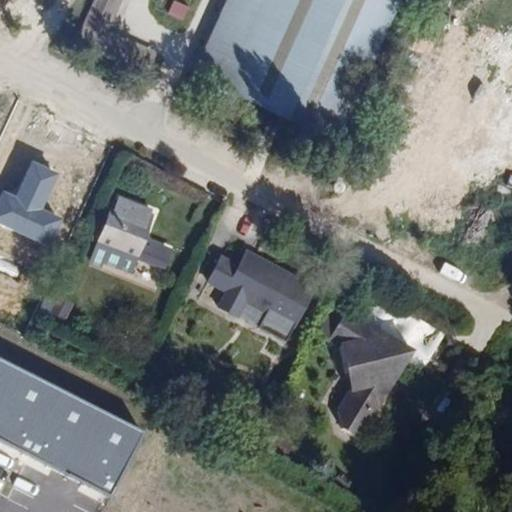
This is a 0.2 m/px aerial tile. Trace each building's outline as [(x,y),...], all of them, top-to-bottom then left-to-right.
[(97,31),(110,0),(92,0),(75,40),(144,71),(151,55),(97,31)] [(335,136),(395,0),(240,0),(206,77),(194,71),(185,90),(230,110),(238,92),(335,136)] [(206,77),(240,0),(225,0),(194,71),(206,77)] [(17,140),(26,124),(0,109),(0,133),(3,132),(17,140)] [(17,140),(3,132),(0,133),(0,136),(1,136),(15,144),(17,140)] [(0,245),(37,274),(94,199),(29,150),(0,188),(0,245)] [(141,238),(152,210),(114,196),(96,243),(134,258),(141,238)] [(141,238),(134,258),(163,269),(170,249),(141,238)] [(134,258),(96,243),(93,251),(131,265),(134,258)] [(206,281),(292,325),(312,287),(243,251),(236,266),(232,273),(215,264),(206,281)] [(215,264),(232,273),(236,266),(219,257),(215,264)] [(39,286),(0,265),(0,271),(37,291),(39,286)] [(0,292),(28,307),(37,291),(0,271),(0,292)] [(330,329),(345,305),(330,295),(315,320),(330,329)] [(59,297),(46,323),(59,329),(72,303),(59,297)] [(387,382),(412,343),(346,303),(345,305),(330,329),(328,331),(337,337),(343,367),(347,366),(351,381),(336,404),(342,423),(358,433),(390,384),(387,382)] [(163,393),(167,384),(148,374),(143,384),(163,393)]
